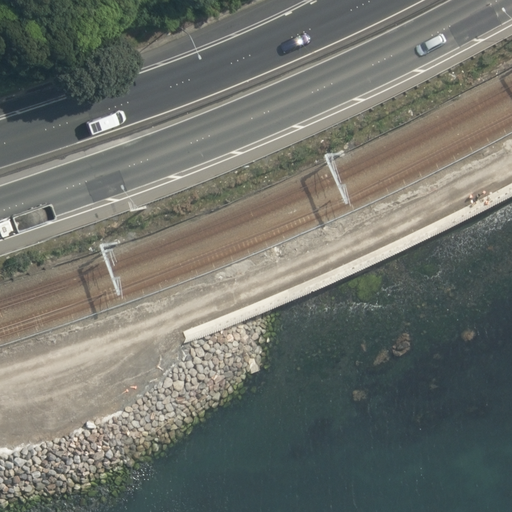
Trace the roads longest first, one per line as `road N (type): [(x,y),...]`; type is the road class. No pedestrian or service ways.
road 1 (trunk): [(497,0),(261,115),(0,210)]
road 2 (trunk): [(0,144),(242,59),(366,0)]
